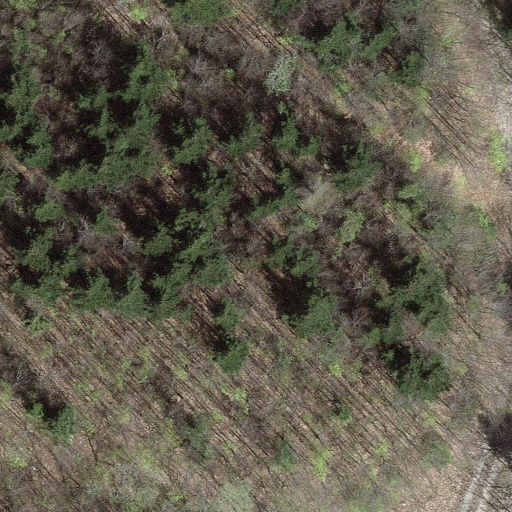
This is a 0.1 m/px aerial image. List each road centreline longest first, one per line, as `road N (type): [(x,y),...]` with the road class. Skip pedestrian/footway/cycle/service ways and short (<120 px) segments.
road 1 (track): [(511,218),(420,156),(97,0)]
road 2 (track): [(511,124),(476,0)]
